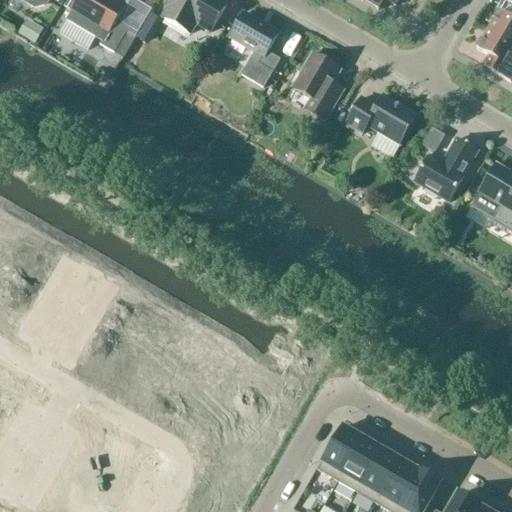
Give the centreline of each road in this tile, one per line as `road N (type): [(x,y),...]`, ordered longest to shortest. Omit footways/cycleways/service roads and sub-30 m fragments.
road 1 (residential): [(261,511),(337,391),(511,487)]
road 2 (residential): [(0,352),(190,467),(163,511)]
road 3 (residential): [(282,0),(416,80)]
